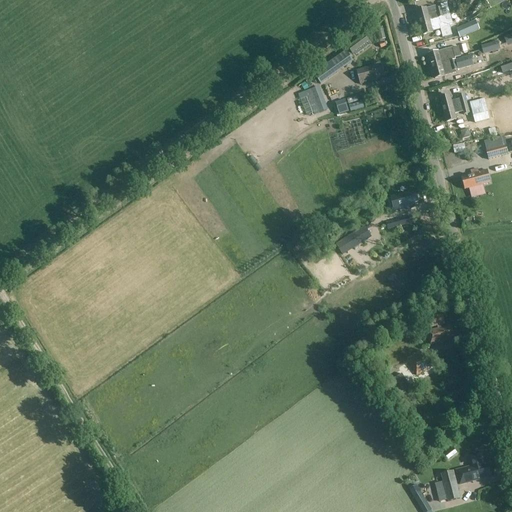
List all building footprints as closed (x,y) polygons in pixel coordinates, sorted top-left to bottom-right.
[(486,0),(491,9),(507,0),(486,0)] [(416,12),(420,24),(443,17),(443,15),(441,8),(435,10),(435,12),(428,15),(426,9),(416,12)] [(420,24),(423,36),(433,33),(432,31),(441,29),(443,38),(452,36),(449,25),(452,24),(450,15),(443,17),(420,24)] [(460,39),(480,31),(476,21),(456,30),(460,39)] [(429,37),(422,38),(423,45),(430,43),(429,37)] [(498,42),(482,47),(484,55),(500,50),(498,42)] [(428,55),(431,67),(455,61),(458,60),(461,58),(459,50),(453,51),(452,48),(428,55)] [(313,75),(321,85),(353,62),(346,51),(313,75)] [(454,74),(453,72),(473,66),(470,56),(458,60),(455,61),(431,67),(435,79),(444,77),(454,74)] [(377,65),(357,71),(361,84),(381,79),(380,76),(384,75),(382,66),(378,67),(377,65)] [(478,75),(467,78),(469,87),(480,85),(478,75)] [(305,92),(314,116),(328,111),(318,87),(305,92)] [(440,99),(443,111),(467,105),(465,95),(459,97),(460,99),(452,102),(450,96),(449,97),(440,99)] [(362,103),(348,107),(350,113),(364,109),(362,103)] [(454,115),(462,112),(463,115),(469,114),(467,105),(443,111),(447,123),(456,121),(454,115)] [(488,161),(508,155),(506,145),(486,150),(488,161)] [(487,171),(461,178),(464,191),(490,184),(487,171)] [(411,192),(391,198),(395,212),(415,206),(414,203),(418,202),(415,193),(412,194),(411,192)] [(410,217),(387,223),(388,230),(412,224),(410,217)] [(365,228),(336,246),(342,256),(371,238),(365,228)] [(442,315),(428,318),(430,329),(445,325),(442,315)] [(450,326),(427,333),(430,346),(451,341),(450,339),(453,338),(450,326)] [(421,353),(407,362),(416,377),(430,368),(421,353)] [(416,379),(419,384),(426,381),(423,376),(416,379)] [(470,454),(473,467),(456,471),(460,486),(466,484),(466,483),(487,478),(486,476),(490,475),(488,465),(484,466),(480,451),(470,454)] [(440,475),(442,483),(435,484),(439,503),(447,501),(448,503),(461,500),(453,472),(440,475)] [(432,511),(433,511),(441,508),(429,487),(421,491),(432,511)] [(412,496),(422,511),(429,511),(431,511),(419,491),(412,496)]
